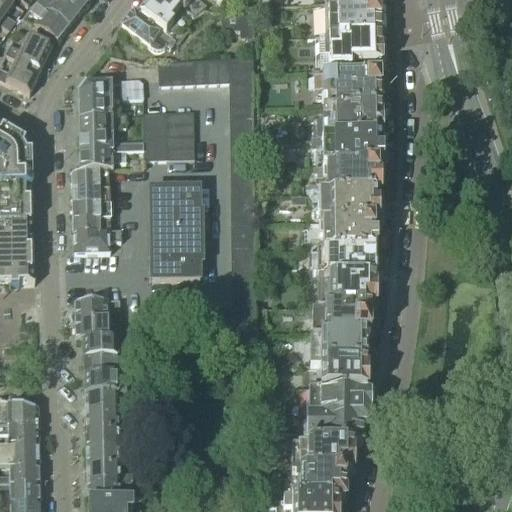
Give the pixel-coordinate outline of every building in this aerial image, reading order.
[(0,0),(0,30),(8,37),(14,28),(4,21),(13,9),(0,0)] [(14,0),(18,3),(18,2),(28,10),(34,2),(31,0),(14,0)] [(57,0),(56,3),(78,20),(89,6),(81,0),(57,0)] [(159,0),(154,0),(139,20),(170,45),(179,33),(185,29),(175,21),(180,15),(159,0)] [(159,0),(180,15),(191,24),(204,14),(193,5),(196,0),(159,0)] [(203,0),(219,12),(225,4),(220,0),(203,0)] [(317,0),(318,11),(381,8),(380,0),(317,0)] [(41,2),(35,8),(68,34),(78,20),(56,3),(50,10),(41,2)] [(68,34),(35,8),(29,17),(39,25),(34,32),(56,48),(68,34)] [(323,25),(324,43),(384,41),(383,19),(379,14),(365,15),(364,11),(354,11),(354,15),(316,16),(317,25),(323,25)] [(220,16),(220,17),(220,36),(238,36),(238,44),(252,44),(251,15),(220,16)] [(170,45),(139,20),(133,16),(120,32),(153,57),(155,57),(156,57),(158,57),(160,56),(162,55),(163,54),(165,52),(168,55),(174,48),(170,45)] [(384,41),(324,43),(324,62),(328,62),(328,78),(377,76),(377,70),(381,70),(385,65),(384,41)] [(5,61),(16,67),(40,78),(51,55),(27,44),(20,58),(9,52),(5,61)] [(135,344),(229,338),(254,336),(255,336),(252,65),(156,68),(157,92),(228,89),(230,313),(135,320),(136,335),(119,335),(120,345),(135,344)] [(40,78),(16,67),(9,80),(0,75),(0,87),(5,89),(5,90),(29,101),(40,78)] [(326,101),(326,114),(380,114),(386,114),(385,88),(379,84),(379,83),(365,84),(365,79),(357,80),(357,84),(313,85),(313,100),(322,100),(322,101),(326,101)] [(122,83),(121,103),(143,104),(144,84),(122,83)] [(78,99),(78,124),(117,123),(116,108),(113,105),(111,105),(111,88),(84,90),(77,99),(78,99)] [(322,146),(379,144),(386,144),(386,128),(382,124),(380,124),(380,114),(326,114),(321,114),(321,127),(322,127),(322,146)] [(142,148),(143,158),(143,167),(193,166),(192,119),(141,120),(142,148)] [(78,124),(78,142),(111,141),(111,133),(124,133),(123,123),(117,123),(78,124)] [(0,290),(9,291),(9,294),(18,294),(18,290),(34,290),(31,191),(31,183),(26,183),(25,177),(26,177),(28,176),(29,175),(30,174),(30,172),(30,160),(31,160),(31,159),(30,159),(30,157),(30,155),(29,153),(29,152),(28,151),(27,150),(26,149),(23,148),(24,147),(23,147),(22,147),(3,136),(4,136),(0,133),(0,290)] [(78,142),(79,162),(124,159),(143,158),(142,148),(111,149),(111,141),(78,142)] [(321,157),(321,174),(377,173),(384,173),(387,170),(387,158),(383,155),(379,155),(379,144),(322,146),(311,146),(311,157),(321,157)] [(79,162),(79,179),(108,176),(108,175),(111,175),(111,169),(125,168),(124,159),(79,162)] [(325,185),(325,202),(375,202),(384,201),(384,183),(377,183),(377,173),(321,174),(315,175),(315,185),(325,185)] [(71,180),(72,197),(108,196),(108,176),(79,179),(71,180)] [(149,218),(150,269),(151,287),(198,286),(198,269),(200,269),(200,218),(198,218),(197,194),(150,195),(150,219),(149,218)] [(72,197),(72,211),(108,209),(108,196),(72,197)] [(318,231),(373,230),(380,230),(384,226),(383,215),(380,212),(375,212),(375,202),(325,202),(317,202),(318,231)] [(72,211),(72,226),(109,224),(108,209),(72,211)] [(72,226),(73,241),(109,239),(109,224),(72,226)] [(321,258),(374,258),(381,258),(380,239),(373,239),(373,230),(318,231),(318,240),(321,240),(321,258)] [(109,239),(73,241),(73,260),(110,259),(109,248),(119,248),(119,239),(109,239)] [(315,287),(322,287),(374,289),(374,278),(378,272),(378,264),(374,258),(321,258),(321,277),(315,277),(315,287)] [(322,287),(322,314),(370,316),(374,316),(374,315),(378,311),(378,302),(374,298),(374,289),(322,287)] [(74,309),(75,329),(107,327),(106,318),(118,318),(117,307),(74,309)] [(312,342),(313,342),(366,343),(370,343),(373,339),(374,339),(374,329),(370,326),(370,316),(322,314),(312,314),(312,342)] [(75,347),(83,347),(120,345),(119,335),(107,336),(107,327),(75,329),(75,347)] [(254,336),(229,338),(229,349),(255,348),(254,336)] [(366,343),(313,342),(312,342),(310,342),(310,371),(313,371),(366,371),(369,367),(370,367),(370,357),(369,357),(366,353),(366,343)] [(83,347),(83,365),(116,364),(115,355),(135,354),(135,344),(120,345),(83,347)] [(200,351),(159,354),(161,374),(202,371),(200,351)] [(83,365),(84,383),(128,381),(136,381),(136,372),(116,372),(116,364),(83,365)] [(313,371),(313,398),(373,399),(373,386),(366,381),(366,371),(313,371)] [(84,383),(84,400),(116,399),(116,390),(128,390),(128,381),(84,383)] [(84,400),(84,419),(137,417),(136,398),(129,398),(130,407),(117,407),(116,399),(84,400)] [(275,450),(291,450),(352,451),(364,451),(363,433),(366,433),(368,431),(368,406),(370,405),(371,404),(372,403),(373,402),(373,401),(373,400),(373,399),(313,398),(311,398),(310,422),(308,421),(307,445),(299,445),(295,442),(280,441),(275,445),(275,450)] [(0,432),(37,433),(37,415),(0,406),(0,432)] [(84,419),(85,437),(117,436),(117,427),(137,426),(137,417),(84,419)] [(38,451),(37,433),(0,432),(0,441),(7,441),(7,450),(38,451)] [(85,437),(85,454),(138,453),(137,444),(117,444),(117,436),(85,437)] [(0,491),(38,492),(38,451),(7,450),(0,450),(0,491)] [(291,450),(291,478),(344,480),(352,480),(355,476),(356,476),(356,466),(355,466),(352,462),(352,451),(291,450)] [(85,454),(86,472),(118,471),(118,463),(130,462),(130,463),(138,463),(138,453),(85,454)] [(86,489),(131,489),(138,489),(138,481),(138,479),(118,479),(118,471),(86,472),(86,488),(86,489)] [(295,506),(336,508),(344,508),(348,504),(348,494),(344,490),(344,481),(344,480),(291,478),(291,481),(291,491),(295,491),(295,506)] [(86,489),(87,507),(119,507),(119,498),(131,498),(131,489),(86,489)] [(0,500),(8,501),(7,509),(39,510),(38,492),(0,491),(0,500)]
